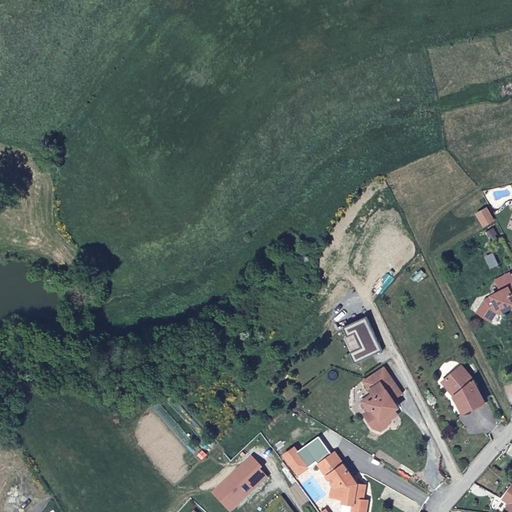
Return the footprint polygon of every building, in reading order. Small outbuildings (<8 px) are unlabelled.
[(493,218),(486,207),(477,213),(485,224),(493,218)] [(492,253),(485,257),(491,267),(498,262),(492,253)] [(494,298),(491,299),(485,302),(479,315),(492,322),(496,313),(508,307),(511,305),(511,274),(510,275),(509,274),(495,282),(501,292),(493,296),(494,298)] [(366,315),(342,326),(347,335),(354,331),(361,346),(350,352),(354,362),(382,349),(366,315)] [(486,400),(473,378),(462,365),(445,377),(455,390),(464,412),(486,400)] [(398,407),(392,399),(402,392),(385,368),(364,382),(370,390),(371,389),(373,392),(369,395),(375,403),(370,407),(365,410),(374,424),(383,429),(390,424),(391,418),(393,410),(395,408),(398,407)] [(455,390),(445,377),(441,380),(451,394),(455,390)] [(375,403),(369,395),(364,399),(370,407),(375,403)] [(332,453),(320,435),(296,450),(304,460),(308,465),(316,460),(318,463),(332,453)] [(294,446),(283,454),(293,468),(304,460),(296,450),(294,446)] [(366,502),(369,487),(356,484),(335,451),(332,453),(318,463),(334,483),(331,497),(347,500),(346,504),(355,507),(354,511),(369,511),(371,504),(366,502)] [(229,511),(267,476),(260,469),(262,467),(253,457),(213,493),(229,511)] [(308,465),(304,460),(293,468),(298,474),(308,465)] [(511,511),(511,490),(504,501),(509,506),(503,511),(511,511)]
